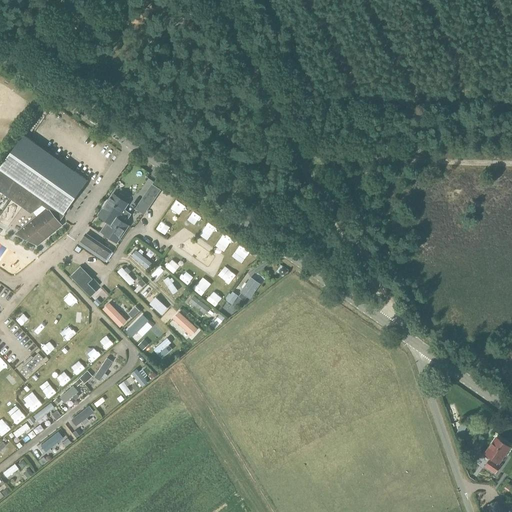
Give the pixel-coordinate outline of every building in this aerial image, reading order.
[(58,221),(87,180),(23,135),(0,168),(0,193),(1,192),(31,213),(42,205),(47,208),(16,234),(37,245),(61,225),(58,221)] [(132,215),(124,209),(128,204),(113,194),(99,216),(110,223),(103,233),(117,243),(128,226),(126,225),(132,215)] [(142,203),(138,210),(144,214),(148,207),(142,203)] [(173,212),(171,216),(179,220),(181,216),(173,212)] [(95,235),(101,225),(95,222),(89,232),(95,235)] [(160,240),(165,232),(161,229),(156,237),(160,240)] [(104,261),(111,251),(86,234),(79,244),(104,261)] [(136,251),(131,256),(147,269),(152,264),(136,251)] [(238,257),(245,262),(248,257),(240,253),(238,257)] [(96,292),(88,284),(93,279),(81,267),(71,277),(91,297),(96,292)] [(128,274),(131,272),(127,268),(124,270),(122,268),(118,272),(130,285),(134,281),(128,274)] [(168,277),(163,280),(173,294),(178,291),(172,283),(174,281),(172,278),(170,280),(168,277)] [(259,284),(251,278),(241,291),(242,292),(237,298),(243,302),(247,296),(250,298),(259,284)] [(232,304),(238,296),(232,292),(227,300),(232,304)] [(191,298),(189,302),(199,310),(197,313),(201,316),(204,313),(205,314),(210,308),(194,296),(191,298)] [(161,315),(167,309),(156,298),(150,304),(161,315)] [(120,328),(127,321),(109,303),(102,310),(120,328)] [(171,318),(167,321),(177,331),(181,328),(177,324),(181,321),(177,317),(173,320),(171,318)] [(135,329),(131,333),(132,334),(143,346),(143,347),(148,343),(135,329)] [(167,346),(171,343),(167,338),(154,350),(158,354),(162,358),(169,352),(167,350),(169,348),(167,346)] [(106,343),(99,349),(107,357),(114,351),(106,343)] [(0,355),(0,362),(4,366),(11,359),(3,352),(0,355)] [(24,377),(43,360),(38,353),(19,371),(24,377)] [(104,374),(112,361),(106,358),(93,377),(99,381),(101,378),(104,380),(107,376),(104,374)] [(75,364),(66,371),(76,383),(85,376),(75,364)] [(136,370),(131,374),(141,387),(147,382),(136,370)] [(86,377),(77,385),(83,391),(92,383),(86,377)] [(126,387),(129,385),(126,380),(118,386),(126,396),(130,392),(126,387)] [(72,386),(59,398),(64,403),(72,396),(75,400),(78,397),(75,393),(77,392),(72,386)] [(47,389),(39,394),(47,407),(55,402),(47,389)] [(110,391),(99,400),(102,404),(108,399),(109,402),(113,399),(111,397),(113,395),(110,391)] [(34,418),(42,411),(35,403),(27,410),(34,418)] [(89,407),(71,421),(75,426),(93,412),(89,407)] [(42,413),(33,422),(36,425),(37,424),(39,426),(43,423),(41,421),(45,416),(42,413)] [(26,424),(13,433),(16,438),(29,428),(26,424)] [(16,446),(30,437),(27,431),(13,440),(16,446)] [(63,439),(57,433),(40,446),(45,453),(63,439)] [(491,457),(484,467),(495,474),(500,467),(498,465),(499,463),(509,448),(495,438),(485,453),(491,457)] [(14,464),(3,473),(6,477),(18,469),(14,464)] [(503,511),(500,501),(488,505),(490,511),(503,511)]
